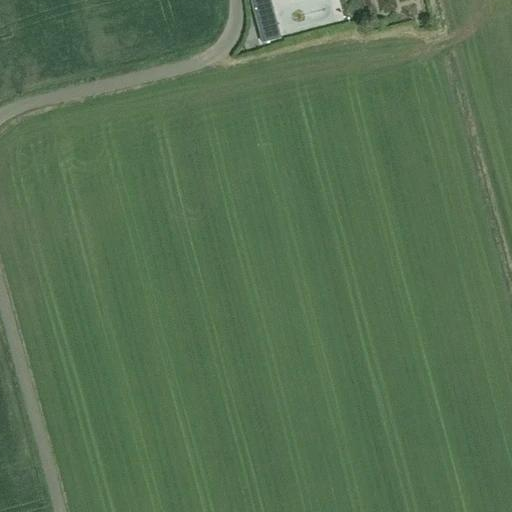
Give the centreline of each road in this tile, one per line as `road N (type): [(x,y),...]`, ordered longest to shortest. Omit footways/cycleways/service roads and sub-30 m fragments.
road 1 (unclassified): [(0,116),(24,103),(218,57),(232,45),(237,0)]
road 2 (unclassified): [(58,511),(0,292)]
